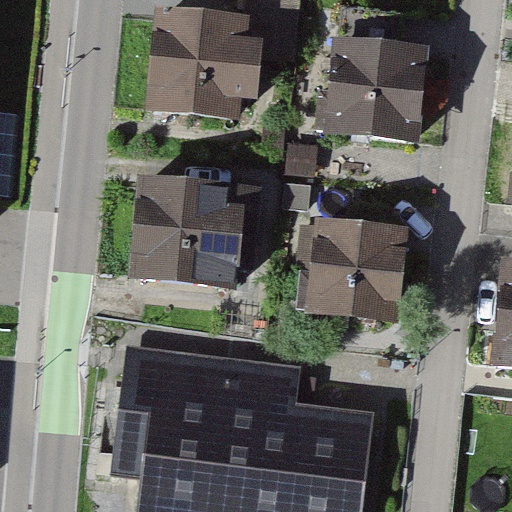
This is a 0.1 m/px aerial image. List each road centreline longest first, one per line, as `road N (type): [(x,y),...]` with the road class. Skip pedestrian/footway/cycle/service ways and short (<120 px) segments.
road 1 (residential): [(432,511),(489,0)]
road 2 (residential): [(50,511),(97,0)]
